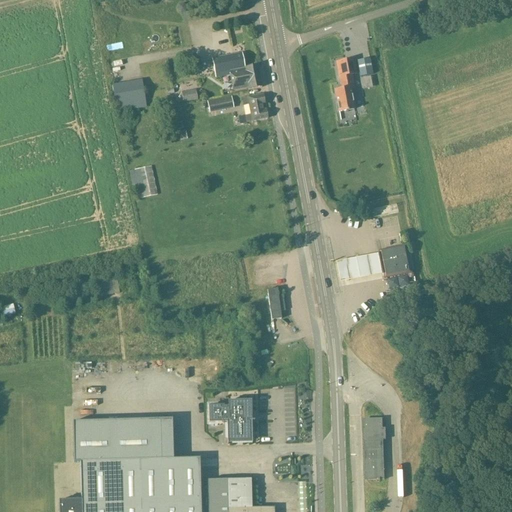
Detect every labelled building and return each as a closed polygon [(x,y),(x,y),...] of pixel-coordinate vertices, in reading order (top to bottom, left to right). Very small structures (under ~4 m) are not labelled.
[(249,91),(262,89),(258,66),(245,69),(242,54),(212,60),(216,79),(230,76),(233,92),(249,89),(249,91)] [(372,76),(369,60),(357,62),(360,78),(372,76)] [(352,77),(357,75),(354,61),(337,64),(340,85),(343,84),(344,90),(335,91),(337,104),(336,104),(337,111),(339,111),(339,113),(354,110),(351,90),(354,89),(352,77)] [(361,87),(371,85),(370,77),(359,79),(361,87)] [(112,85),(113,90),(117,114),(146,109),(143,85),(142,80),(112,85)] [(246,123),(268,119),(266,111),(265,111),(264,106),(265,104),(264,96),(248,99),(241,100),(243,107),(249,106),(251,116),(245,117),(246,123)] [(233,108),(231,98),(219,100),(221,111),(233,108)] [(141,200),(158,196),(151,167),(134,171),(141,200)] [(384,265),(407,260),(405,248),(382,253),(384,265)] [(379,254),(335,264),(340,284),(384,275),(379,254)] [(387,277),(410,272),(407,260),(384,265),(387,277)] [(282,305),(284,304),(283,297),(278,297),(277,289),(267,291),(272,321),(282,320),(281,312),(283,312),(282,305)] [(228,402),(228,408),(224,408),(224,407),(208,407),(209,424),(226,424),(227,445),(228,445),(228,443),(250,443),(249,422),(254,422),(254,421),(251,422),(251,401),(228,402)] [(274,511),(274,509),(252,509),(251,480),(207,482),(207,489),(200,489),(199,459),(173,460),(172,420),(73,423),(74,463),(79,463),(80,501),(59,501),(59,511),(274,511)] [(404,462),(404,444),(388,445),(388,452),(372,453),(373,478),(389,478),(388,463),(404,462)]
